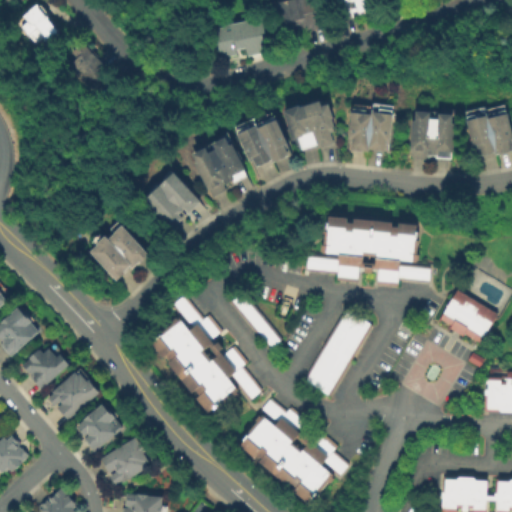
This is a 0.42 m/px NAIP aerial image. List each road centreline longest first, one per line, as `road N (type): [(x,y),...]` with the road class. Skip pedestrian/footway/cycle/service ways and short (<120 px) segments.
road 1 (residential): [(98,334),(211,234),(304,180),(331,172),(453,188),(511,180)]
road 2 (residential): [(478,0),(194,90),(145,72),(80,0)]
road 3 (tertiary): [(0,232),(86,320),(190,448),(259,511)]
